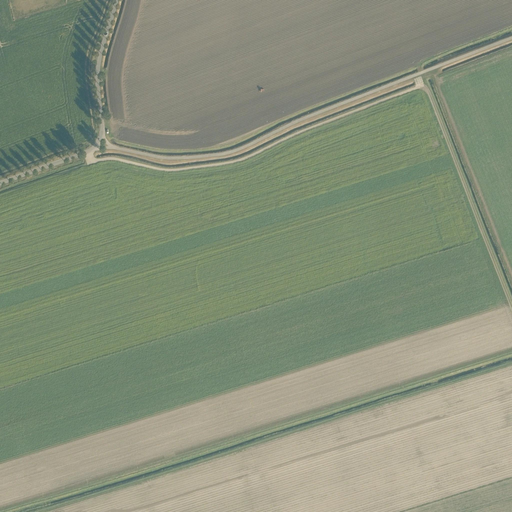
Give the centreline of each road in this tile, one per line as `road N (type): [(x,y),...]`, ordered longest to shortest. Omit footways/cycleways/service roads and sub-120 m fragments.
road 1 (unclassified): [(110,148),(169,160),(223,155),(511,39)]
road 2 (unclassified): [(99,133),(94,71),(114,0)]
